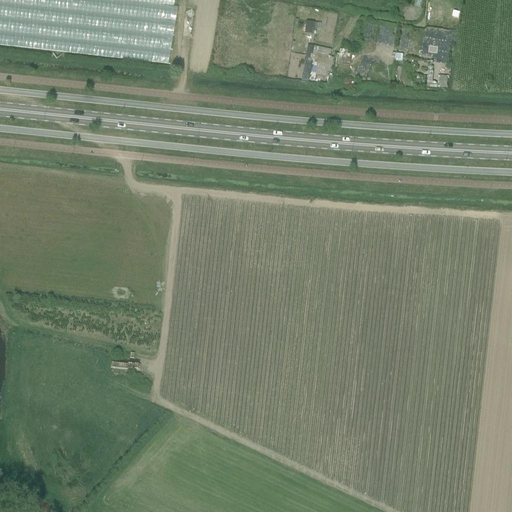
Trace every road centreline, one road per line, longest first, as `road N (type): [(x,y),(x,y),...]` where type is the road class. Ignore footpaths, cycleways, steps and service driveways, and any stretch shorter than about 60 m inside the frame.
road 1 (track): [(391,511),(156,397),(173,194),(129,185),(130,156)]
road 2 (secondary): [(0,109),(511,152)]
